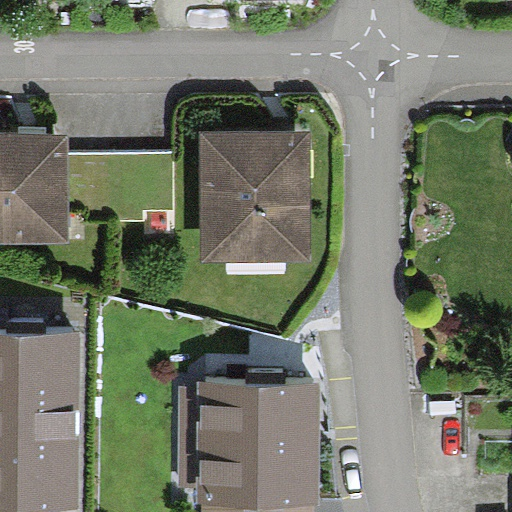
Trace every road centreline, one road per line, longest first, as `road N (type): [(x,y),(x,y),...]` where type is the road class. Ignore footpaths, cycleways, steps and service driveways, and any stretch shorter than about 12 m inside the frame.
road 1 (residential): [(373,53),(375,390),(396,511)]
road 2 (residential): [(0,59),(373,53)]
road 3 (residential): [(373,53),(511,54)]
